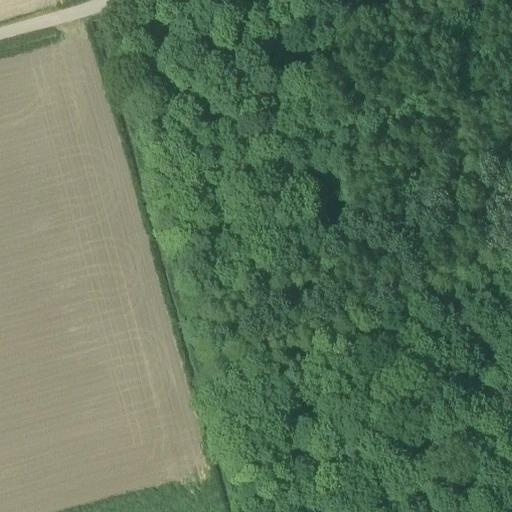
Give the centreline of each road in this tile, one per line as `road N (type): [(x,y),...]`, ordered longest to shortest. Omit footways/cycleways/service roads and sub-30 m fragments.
road 1 (track): [(107,0),(250,511)]
road 2 (unclassified): [(122,0),(0,36)]
